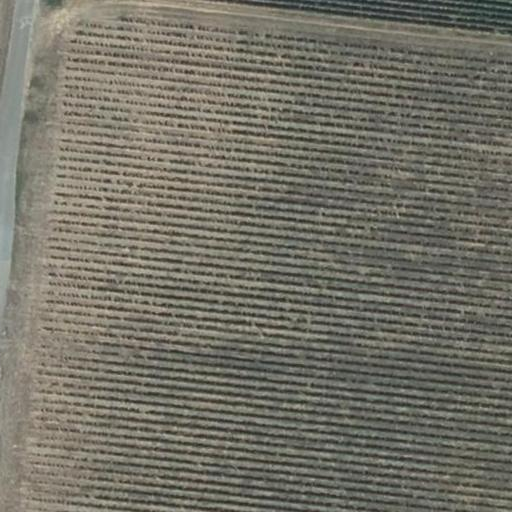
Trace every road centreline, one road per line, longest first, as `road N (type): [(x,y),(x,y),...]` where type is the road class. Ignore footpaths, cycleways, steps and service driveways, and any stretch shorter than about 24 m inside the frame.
road 1 (track): [(21,27),(95,6),(151,8),(511,49)]
road 2 (unclassified): [(0,146),(25,0)]
